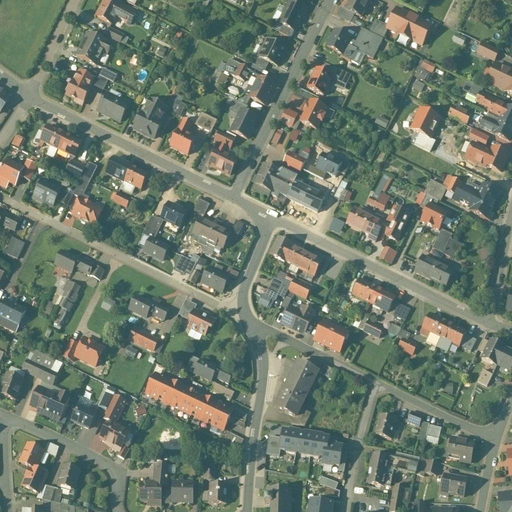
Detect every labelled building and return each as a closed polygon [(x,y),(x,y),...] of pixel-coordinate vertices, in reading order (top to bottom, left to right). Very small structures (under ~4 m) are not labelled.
[(122,6),(110,0),(105,0),(97,17),(112,25),(116,18),(130,26),(136,15),(121,7),(122,6)] [(369,0),(350,0),(345,11),(349,13),(354,15),(361,18),(369,0)] [(306,10),(290,2),(279,25),(282,26),(294,32),(306,10)] [(345,11),(341,8),(337,17),(350,24),(352,19),(347,17),(349,13),(345,11)] [(281,9),(274,19),(278,21),(285,12),(281,9)] [(431,27),(397,10),(388,27),(387,30),(388,30),(421,47),(431,27)] [(388,27),(375,21),(369,33),(383,40),(388,30),(387,30),(388,27)] [(294,32),(282,26),(279,34),(290,39),(294,32)] [(124,37),(109,30),(105,37),(120,44),(124,37)] [(369,33),(363,30),(354,49),(357,51),(357,52),(373,60),(383,40),(369,33)] [(350,40),(335,32),(327,48),(341,56),(342,56),(347,46),(350,40)] [(108,44),(88,34),(76,57),(96,67),(103,53),(107,56),(112,47),(108,44)] [(454,42),(464,46),(467,38),(457,34),(454,42)] [(286,49),(267,40),(258,58),(269,63),(277,67),(286,49)] [(498,53),(482,45),(477,54),(493,62),(498,53)] [(354,49),(347,46),(342,56),(341,56),(341,57),(351,63),(357,52),(357,51),(354,49)] [(269,63),(258,58),(254,66),(265,71),(269,63)] [(244,68),(230,60),(223,72),(244,83),(247,76),(250,71),(244,68)] [(263,71),(247,63),(244,68),(250,71),(247,76),(258,82),(259,80),(263,71)] [(511,76),(509,83),(503,81),(508,71),(495,66),(487,83),(505,91),(505,92),(511,95),(511,76)] [(117,76),(103,69),(99,76),(108,81),(113,84),(117,76)] [(333,78),(316,70),(307,89),(323,97),(333,78)] [(88,76),(80,72),(75,83),(74,82),(67,96),(75,100),(74,103),(81,106),(89,90),(88,89),(93,80),(87,77),(88,76)] [(108,81),(99,76),(94,87),(103,91),(108,81)] [(274,87),(259,80),(258,82),(253,91),(250,98),(249,99),(265,106),(274,87)] [(483,90),(467,82),(463,89),(469,92),(479,97),(480,95),(483,90)] [(479,97),(469,92),(465,99),(475,104),(476,102),(477,102),(479,97)] [(0,111),(9,99),(0,93),(0,111)] [(105,99),(98,95),(90,111),(98,115),(99,113),(98,112),(105,99)] [(119,101),(107,95),(105,99),(98,112),(99,113),(120,123),(129,104),(119,99),(119,101)] [(480,95),(479,97),(477,102),(476,102),(490,109),(488,112),(501,118),(505,107),(480,95)] [(186,106),(167,97),(163,105),(171,108),(168,113),(166,112),(175,117),(175,116),(180,118),(186,106)] [(248,108),(234,101),(229,111),(239,116),(241,112),(245,114),(248,108)] [(327,110),(310,101),(307,108),(306,107),(303,112),(304,113),(302,118),(299,123),(300,123),(317,131),(321,123),(322,124),(325,117),(324,116),(327,110)] [(154,110),(144,105),(139,114),(142,115),(134,130),(154,140),(162,124),(160,123),(166,112),(156,107),(154,110)] [(511,110),(505,107),(501,118),(499,121),(511,126),(511,110)] [(286,110),(280,123),(292,129),(298,117),(298,116),(286,110)] [(469,118),(453,110),(449,118),(465,126),(469,118)] [(245,114),(241,112),(239,116),(231,132),(247,140),(257,120),(245,114)] [(439,120),(420,112),(412,130),(430,139),(439,120)] [(217,121),(201,113),(195,126),(211,134),(217,121)] [(298,117),(292,129),(296,131),(300,123),(299,123),(302,118),(298,117)] [(376,123),(384,127),(387,122),(379,118),(376,123)] [(511,134),(511,126),(499,121),(497,125),(485,119),(480,129),(508,142),(511,134)] [(184,120),(178,132),(177,132),(170,147),(188,156),(195,140),(187,136),(193,125),(184,120)] [(48,127),(41,142),(58,150),(65,136),(48,127)] [(234,141),(219,133),(215,142),(221,145),(228,149),(229,150),(234,141)] [(24,140),(16,136),(12,146),(20,150),(24,140)] [(82,144),(65,136),(58,150),(75,159),(82,144)] [(228,149),(221,145),(217,152),(209,167),(229,176),(237,161),(225,156),(228,149)] [(492,149),(488,158),(476,152),(472,160),(485,166),(501,173),(508,156),(492,149)] [(300,159),(288,153),(283,164),(300,173),(305,162),(305,161),(300,159)] [(309,156),(303,153),(300,159),(305,161),(305,162),(306,161),(309,156)] [(336,179),(338,173),(343,165),(342,164),(323,155),(316,170),(315,171),(324,175),(324,174),(327,175),(336,179)] [(131,168),(114,160),(107,174),(124,183),(131,168)] [(23,170),(7,161),(0,174),(0,179),(16,187),(20,178),(30,183),(37,167),(27,162),(23,170)] [(85,169),(71,162),(66,173),(80,179),(85,169)] [(342,164),(343,165),(338,173),(345,176),(350,166),(343,162),(342,164)] [(88,164),(81,180),(89,184),(97,168),(88,164)] [(455,165),(451,172),(454,174),(464,179),(468,172),(455,165)] [(281,174),(264,166),(254,186),(271,194),(270,196),(277,199),(279,195),(287,198),(294,183),(297,179),(282,172),(281,174)] [(315,171),(316,170),(310,167),(307,173),(323,181),(327,175),(324,174),(324,175),(315,171)] [(131,168),(124,183),(141,191),(148,176),(131,168)] [(464,179),(454,174),(449,185),(459,190),(464,179)] [(378,191),(385,195),(394,179),(386,175),(378,191)] [(74,193),(73,196),(79,199),(83,196),(89,184),(81,180),(74,193)] [(61,191),(42,181),(35,196),(41,199),(42,202),(53,207),(61,191)] [(309,190),(294,183),(287,198),(301,205),(301,206),(317,213),(325,198),(309,190)] [(449,185),(445,183),(443,187),(447,189),(446,191),(455,196),(456,196),(459,190),(449,185)] [(118,194),(97,184),(93,194),(101,198),(102,196),(114,203),(118,194)] [(500,193),(483,185),(479,194),(466,188),(464,192),(493,207),(500,193)] [(444,195),(427,187),(424,194),(440,202),(444,195)] [(336,192),(333,199),(339,202),(344,191),(338,188),(336,192)] [(74,193),(68,190),(61,204),(67,207),(73,196),(74,193)] [(464,192),(459,190),(456,196),(455,196),(453,200),(471,209),(474,203),(462,197),(464,192)] [(140,203),(119,192),(118,194),(114,203),(131,211),(132,208),(137,210),(140,203)] [(493,207),(464,192),(462,197),(474,203),(471,209),(470,212),(489,222),(493,215),(490,213),(493,207)] [(381,195),(377,202),(374,207),(381,210),(386,198),(381,195)] [(88,199),(83,196),(79,199),(76,205),(77,206),(72,216),(80,220),(80,221),(81,224),(85,226),(88,225),(88,224),(94,227),(102,211),(86,203),(88,199)] [(377,202),(370,199),(368,204),(374,207),(377,202)] [(210,206),(199,201),(194,213),(204,217),(210,206)] [(186,214),(168,205),(161,220),(164,222),(179,229),(186,214)] [(448,214),(430,205),(421,223),(439,232),(448,214)] [(409,217),(394,209),(388,223),(392,225),(386,237),(397,242),(409,217)] [(360,214),(354,211),(347,226),(362,233),(369,218),(365,216),(360,214)] [(0,224),(10,229),(15,220),(0,212),(0,224)] [(373,220),(369,218),(362,233),(369,237),(368,240),(375,243),(384,225),(377,222),(379,218),(375,216),(373,220)] [(160,224),(150,219),(142,235),(151,240),(154,241),(164,222),(161,220),(160,224)] [(20,222),(15,220),(10,229),(15,232),(20,222)] [(215,227),(201,220),(193,235),(194,236),(192,241),(205,247),(206,246),(215,227)] [(244,225),(236,221),(231,231),(239,235),(244,225)] [(230,235),(215,227),(206,246),(215,251),(217,247),(223,250),(230,235)] [(441,231),(432,249),(443,255),(450,240),(452,236),(441,231)] [(19,242),(12,239),(5,254),(17,260),(19,255),(14,253),(19,242)] [(293,247),(278,239),(270,256),(284,264),(285,263),(293,248),(293,247)] [(154,241),(151,240),(144,253),(162,262),(169,249),(154,241)] [(462,246),(450,240),(443,255),(450,258),(451,255),(456,258),(462,246)] [(24,245),(19,242),(14,253),(19,255),(24,245)] [(393,265),(398,252),(385,247),(380,260),(393,265)] [(489,247),(479,250),(482,261),(492,258),(489,247)] [(306,255),(293,248),(285,263),(299,270),(306,255)] [(94,266),(71,256),(70,257),(61,253),(55,266),(71,274),(74,269),(89,276),(94,266)] [(321,262),(306,255),(299,270),(314,277),(321,262)] [(199,259),(193,256),(190,262),(196,265),(197,265),(199,259)] [(196,265),(190,262),(182,257),(178,264),(187,269),(186,272),(191,275),(196,265)] [(438,265),(423,257),(415,273),(430,281),(438,265)] [(206,263),(199,259),(197,265),(193,271),(199,274),(202,267),(203,268),(206,263)] [(231,262),(229,268),(234,270),(233,271),(239,274),(242,268),(231,262)] [(453,272),(438,265),(430,281),(445,288),(453,272)] [(229,278),(209,269),(201,284),(222,294),(229,278)] [(193,271),(188,282),(194,285),(199,274),(193,271)] [(294,280),(288,276),(285,282),(292,285),(294,280)] [(284,285),(274,279),(268,291),(278,297),(284,285)] [(312,288),(294,280),(292,285),(288,292),(306,301),(312,288)] [(377,290),(359,281),(352,296),(370,305),(377,290)] [(79,289),(70,284),(63,298),(72,303),(79,289)] [(395,299),(377,290),(370,305),(388,313),(395,299)] [(168,311),(146,300),(145,302),(136,298),(130,311),(146,319),(148,314),(164,321),(168,311)] [(347,314),(352,303),(341,298),(336,309),(347,314)] [(114,304),(106,300),(101,308),(110,311),(114,304)] [(26,311),(6,301),(2,308),(0,312),(0,318),(18,327),(26,311)] [(43,314),(51,316),(55,304),(47,301),(43,314)] [(399,305),(395,317),(407,321),(411,309),(399,305)] [(300,314),(290,309),(289,312),(287,313),(285,316),(286,318),(282,325),(298,333),(302,331),(305,333),(314,314),(302,308),(300,314)] [(205,314),(199,311),(198,314),(194,312),(192,316),(189,321),(192,323),(189,329),(205,337),(209,329),(212,330),(215,322),(203,316),(205,314)] [(192,316),(185,312),(182,318),(189,321),(192,316)] [(448,325),(430,316),(423,331),(440,339),(448,325)] [(383,330),(367,322),(363,331),(379,339),(383,330)] [(324,323),(315,341),(327,347),(336,329),(324,323)] [(392,325),(389,333),(409,341),(412,334),(392,325)] [(465,333),(448,325),(440,339),(458,348),(465,333)] [(348,335),(336,329),(327,347),(339,353),(348,335)] [(159,342),(134,330),(129,341),(153,352),(159,342)] [(476,341),(470,338),(464,350),(470,353),(476,341)] [(104,350),(84,340),(80,347),(75,358),(94,367),(95,368),(98,362),(101,361),(102,359),(101,356),(104,350)] [(417,347),(403,340),(398,349),(412,356),(417,347)] [(489,344),(484,341),(478,352),(484,354),(489,344)] [(75,358),(80,347),(70,342),(62,357),(73,363),(75,358)] [(505,349),(491,342),(489,344),(484,354),(482,360),(492,365),(496,367),(497,366),(505,350),(505,349)] [(130,347),(126,355),(134,358),(138,350),(130,347)] [(511,365),(511,353),(505,350),(497,366),(509,372),(511,365)] [(46,357),(38,353),(33,363),(41,367),(42,367),(46,357)] [(210,366),(192,358),(186,371),(211,383),(211,382),(213,378),(223,383),(228,373),(211,364),(210,366)] [(33,363),(27,361),(22,372),(37,378),(41,367),(33,363)] [(318,373),(298,363),(287,386),(307,396),(310,397),(317,382),(314,381),(315,379),(316,379),(318,373)] [(42,367),(41,367),(37,378),(53,386),(58,375),(42,367)] [(337,373),(326,367),(322,375),(333,381),(337,373)] [(492,376),(483,372),(478,383),(487,387),(492,376)] [(228,373),(223,383),(229,385),(233,375),(228,373)] [(24,381),(7,375),(0,392),(0,395),(15,402),(24,381)] [(161,378),(156,375),(146,395),(158,400),(167,381),(168,381),(161,377),(161,378)] [(422,377),(417,375),(414,381),(419,384),(422,377)] [(204,399),(183,389),(184,389),(171,383),(167,381),(158,400),(162,402),(162,403),(174,409),(174,408),(195,418),(195,419),(207,425),(208,424),(212,426),(221,407),(217,405),(205,399),(204,399)] [(234,393),(211,382),(211,383),(207,390),(231,401),(234,393)] [(307,396),(287,386),(283,396),(282,396),(276,409),(294,418),(295,419),(300,410),(307,396)] [(453,386),(445,386),(445,394),(448,394),(448,397),(453,397),(453,386)] [(59,399),(38,389),(31,407),(43,412),(41,415),(59,423),(70,400),(61,395),(59,399)] [(112,399),(105,395),(99,408),(106,412),(112,399)] [(120,403),(112,399),(106,412),(114,415),(120,403)] [(228,409),(221,406),(221,407),(212,426),(223,432),(232,412),(227,410),(228,409)] [(95,415),(79,408),(72,422),(84,428),(84,427),(88,429),(95,415)] [(311,415),(300,410),(295,419),(291,426),(304,428),(311,415)] [(351,415),(327,411),(325,424),(348,429),(351,415)] [(423,418),(411,413),(407,423),(419,427),(423,418)] [(395,421),(380,417),(374,436),(391,441),(394,429),(393,429),(395,421)] [(109,423),(100,440),(111,446),(110,449),(118,454),(120,451),(129,435),(109,423)] [(441,429),(429,426),(426,437),(439,440),(441,429)] [(291,432),(290,435),(282,434),(280,450),(287,451),(287,453),(295,455),(295,453),(298,433),(291,432)] [(306,434),(306,437),(298,436),(295,453),(303,454),(302,456),(310,457),(314,436),(306,434)] [(328,441),(321,440),(321,437),(314,436),(310,457),(318,459),(319,456),(325,457),(327,444),(328,441)] [(230,437),(228,443),(234,445),(236,439),(230,437)] [(474,444),(451,439),(447,458),(460,460),(459,462),(470,464),(474,444)] [(339,465),(341,449),(334,448),(334,445),(327,444),(325,457),(324,465),(331,467),(332,464),(339,465)] [(44,453),(28,445),(20,464),(31,469),(36,471),(37,470),(44,453)] [(420,459),(396,454),(395,460),(388,458),(388,459),(386,469),(416,476),(418,466),(420,459)] [(388,458),(372,456),(367,484),(384,487),(390,488),(392,477),(385,475),(386,469),(388,459),(388,458)] [(428,462),(420,459),(418,466),(427,469),(428,462)] [(439,464),(428,462),(427,469),(425,474),(435,477),(439,464)] [(169,466),(156,465),(154,485),(161,485),(165,486),(167,486),(169,466)] [(80,471),(63,467),(58,488),(74,492),(80,471)] [(36,471),(31,469),(23,487),(39,494),(47,476),(36,471),(37,470),(36,471)] [(215,472),(204,471),(204,481),(214,481),(215,472)] [(467,480),(444,476),(440,494),(449,496),(449,495),(463,498),(467,480)] [(322,478),(319,485),(337,491),(339,484),(322,478)] [(193,484),(183,484),(183,486),(173,485),(172,493),(172,503),(173,503),(192,503),(193,484)] [(154,485),(141,485),(140,503),(150,503),(150,507),(160,507),(160,503),(161,485),(154,485)] [(226,486),(210,485),(210,493),(209,493),(209,505),(226,506),(226,486)] [(54,489),(46,487),(42,501),(43,501),(51,503),(54,489)] [(404,491),(394,489),(392,501),(402,503),(404,491)] [(286,490),(272,490),(266,490),(266,497),(265,497),(264,504),(271,505),(271,511),(290,511),(291,490),(286,490)] [(511,511),(511,494),(499,495),(500,511),(511,511)] [(312,499),(310,511),(331,511),(333,502),(312,499)] [(51,503),(43,501),(41,509),(48,510),(54,511),(56,511),(59,511),(61,505),(51,503)] [(400,511),(402,503),(392,501),(389,511),(400,511)]
